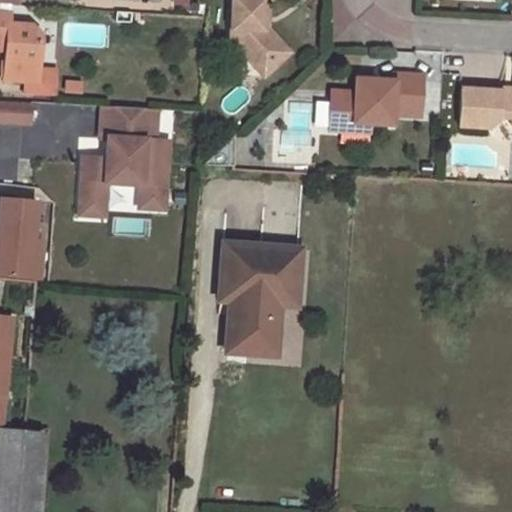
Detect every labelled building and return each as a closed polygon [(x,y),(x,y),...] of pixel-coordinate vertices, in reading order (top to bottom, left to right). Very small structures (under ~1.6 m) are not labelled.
[(237,0),(238,0),(236,0),(232,0),(231,31),(240,31),(239,52),(253,66),(267,67),(278,58),(279,44),(267,32),(262,32),(262,14),(262,3),(267,3),(270,0),(237,0)] [(0,51),(7,52),(4,82),(29,84),(30,69),(41,70),(43,40),(31,26),(10,25),(11,14),(0,13),(0,51)] [(231,31),(230,42),(239,52),(240,31),(231,31)] [(253,66),(264,78),(289,55),(279,44),(278,58),(267,67),(253,66)] [(30,69),(29,84),(39,85),(41,70),(30,69)] [(328,133),(352,135),(352,126),(367,127),(390,128),(391,116),(417,117),(419,77),(390,76),(390,83),(365,82),(365,88),(352,87),(351,96),(328,95),(328,133)] [(511,95),(501,95),(501,92),(462,90),(459,129),(489,130),(499,122),(499,120),(511,121),(510,128),(511,129),(511,95)] [(154,142),(156,112),(102,108),(100,140),(107,141),(106,159),(99,159),(83,158),(80,203),(104,204),(106,184),(140,187),(139,210),(163,211),(168,143),(154,142)] [(352,126),(352,135),(367,136),(367,127),(352,126)] [(235,137),(202,168),(233,169),(235,137)] [(107,141),(100,140),(99,159),(106,159),(107,141)] [(0,275),(37,278),(40,242),(31,241),(34,202),(0,198),(0,275)] [(104,204),(80,203),(79,216),(103,218),(104,204)] [(294,306),(299,251),(223,246),(220,288),(230,288),(229,302),(226,352),(274,355),(277,317),(273,316),(274,305),(294,306)] [(230,288),(220,288),(219,302),(229,302),(230,288)] [(11,318),(0,317),(0,427),(0,428),(11,318)] [(34,511),(41,434),(23,433),(2,431),(0,458),(0,511),(34,511)]
